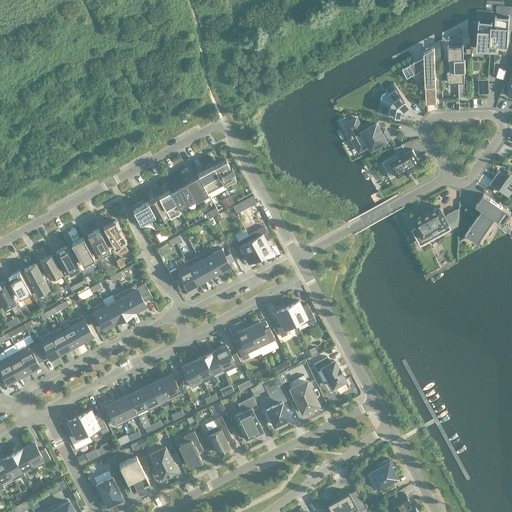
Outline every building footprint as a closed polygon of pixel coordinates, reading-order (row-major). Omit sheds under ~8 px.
[(478,19),(476,47),(497,49),(498,43),(507,43),(509,15),(495,15),(495,23),(492,23),(492,20),(478,19)] [(453,44),(447,44),(448,58),(450,58),(450,70),(447,70),(447,80),(458,80),(458,96),(465,96),(464,70),(465,70),(465,57),(463,57),(463,44),(456,44),(456,43),(453,43),(453,44)] [(435,45),(436,53),(444,52),(443,44),(435,45)] [(424,56),(402,67),(406,77),(424,67),(425,92),(436,91),(435,78),(436,78),(436,73),(435,73),(434,46),(424,51),(424,56)] [(385,88),(386,90),(382,94),(378,110),(400,114),(402,107),(404,108),(410,103),(393,81),(385,88)] [(356,117),(344,123),(350,134),(349,134),(351,137),(352,137),(357,147),(368,141),(371,147),(390,137),(385,128),(381,130),(376,122),(370,125),(368,122),(366,124),(366,125),(364,126),(363,125),(361,126),(356,117)] [(401,144),(393,147),(396,151),(398,155),(405,151),(401,144)] [(413,166),(412,166),(419,162),(412,148),(405,151),(398,155),(396,151),(388,156),(393,167),(387,170),(390,177),(397,173),(397,174),(404,170),(405,170),(413,166)] [(146,150),(135,156),(137,161),(149,155),(146,150)] [(225,158),(213,164),(223,182),(223,183),(235,176),(232,170),(233,169),(231,165),(229,166),(225,158)] [(197,173),(207,191),(207,190),(222,182),(223,182),(213,164),(197,173)] [(499,169),(490,182),(500,189),(501,187),(508,192),(511,188),(511,173),(510,173),(508,176),(499,169)] [(197,173),(184,180),(193,198),(194,199),(207,192),(207,191),(197,173)] [(168,189),(169,191),(178,206),(193,198),(184,180),(168,189)] [(180,210),(178,206),(169,191),(168,189),(158,194),(168,214),(169,216),(180,210)] [(475,204),(482,208),(465,232),(477,241),(494,217),(503,223),(511,212),(502,205),(490,196),(490,197),(483,192),(482,193),(483,193),(476,203),(475,204)] [(252,193),(232,204),(236,211),(256,200),(252,193)] [(147,200),(154,213),(158,220),(168,214),(158,194),(147,200)] [(229,195),(222,199),(221,200),(224,205),(232,201),(229,195)] [(147,200),(132,208),(139,221),(154,213),(147,200)] [(423,235),(448,222),(451,227),(457,223),(458,207),(445,214),(440,205),(440,204),(439,205),(430,210),(422,214),(423,214),(414,219),(414,218),(413,219),(413,220),(414,220),(422,235),(422,236),(423,236),(423,235)] [(108,222),(102,225),(114,246),(116,245),(119,250),(126,246),(122,241),(125,239),(118,226),(119,225),(118,224),(117,224),(118,224),(116,215),(107,221),(108,222)] [(270,236),(264,225),(248,233),(259,254),(270,248),(265,239),(270,236)] [(98,227),(86,233),(101,260),(105,257),(102,252),(109,248),(98,227)] [(164,231),(157,234),(156,235),(159,239),(166,235),(164,232),(164,231)] [(236,236),(229,240),(239,257),(245,254),(248,260),(259,254),(248,233),(237,239),(236,236)] [(82,236),(71,242),(82,263),(94,257),(82,236)] [(166,242),(157,247),(161,254),(170,249),(166,242)] [(66,244),(55,251),(66,271),(71,268),(74,272),(79,269),(80,269),(66,244)] [(229,263),(220,247),(209,253),(218,269),(229,263)] [(51,253),(39,259),(49,277),(60,271),(51,253)] [(208,275),(218,269),(209,253),(199,259),(208,275)] [(199,259),(188,265),(197,281),(208,275),(199,259)] [(175,266),(177,271),(186,287),(197,281),(188,265),(186,260),(175,266)] [(32,285),(33,285),(37,292),(48,286),(35,262),(23,268),(29,278),(32,285)] [(29,289),(19,270),(7,276),(18,296),(29,289)] [(89,272),(84,275),(87,281),(92,278),(89,272)] [(3,279),(0,280),(0,300),(4,307),(10,304),(14,312),(19,309),(15,300),(3,279)] [(134,309),(145,303),(134,283),(123,289),(134,309)] [(75,295),(80,303),(92,295),(87,287),(75,295)] [(124,315),(134,309),(123,289),(113,294),(115,299),(124,315)] [(58,290),(54,292),(53,293),(56,298),(61,295),(58,290)] [(115,299),(104,304),(113,321),(124,315),(115,299)] [(300,305),(297,299),(286,304),(296,325),(307,320),(308,323),(315,320),(306,302),(300,305)] [(102,327),(113,321),(104,304),(102,300),(91,306),(102,327)] [(286,304),(275,309),(279,319),(274,322),(280,335),(287,332),(286,330),(296,325),(286,304)] [(25,308),(24,308),(20,310),(24,317),(29,315),(25,308)] [(81,313),(70,319),(72,323),(81,339),(92,333),(83,317),(81,313)] [(69,318),(59,323),(62,329),(71,345),(81,339),(72,323),(70,319),(69,318)] [(263,329),(259,320),(247,325),(258,346),(274,338),(269,327),(263,329)] [(18,336),(27,331),(24,325),(14,330),(18,336)] [(247,325),(236,331),(239,337),(233,340),(242,358),(248,354),(247,351),(258,346),(247,325)] [(62,329),(51,335),(60,351),(71,345),(62,329)] [(37,333),(31,336),(38,350),(44,347),(49,357),(60,351),(51,335),(49,330),(38,336),(37,333)] [(30,334),(13,343),(28,369),(39,363),(33,353),(38,350),(31,336),(30,334)] [(13,343),(3,349),(6,355),(17,375),(28,369),(13,343)] [(235,351),(230,353),(225,343),(214,349),(222,365),(224,370),(241,362),(235,351)] [(315,345),(308,348),(311,354),(318,351),(315,345)] [(0,379),(4,377),(6,381),(17,375),(6,355),(3,349),(0,351),(0,379)] [(211,371),(222,365),(214,349),(203,354),(211,371)] [(211,371),(203,354),(192,359),(202,380),(213,375),(211,371)] [(326,355),(313,362),(317,369),(321,366),(332,385),(335,383),(337,385),(344,381),(342,379),(344,378),(340,372),(341,371),(340,371),(337,366),(338,366),(337,365),(337,366),(333,359),(330,361),(326,355)] [(295,358),(293,357),(293,356),(288,359),(291,364),(297,362),(295,358)] [(202,380),(192,359),(181,365),(191,386),(202,380)] [(287,359),(282,362),(284,368),(290,365),(287,359)] [(181,393),(171,372),(159,377),(170,398),(181,393)] [(260,373),(249,378),(252,384),(262,379),(260,373)] [(303,373),(288,380),(291,386),(290,386),(301,410),(317,402),(311,390),(312,390),(311,389),(310,386),(310,385),(309,385),(306,378),(305,379),(303,373)] [(276,375),(262,382),(263,382),(273,403),(271,404),(265,407),(268,413),(273,423),(289,415),(282,401),(287,398),(276,375)] [(170,398),(159,377),(149,382),(159,403),(170,398)] [(248,379),(237,384),(240,389),(250,384),(248,379)] [(148,408),(159,403),(149,382),(138,387),(146,404),(148,408)] [(127,393),(135,409),(146,404),(138,387),(127,393)] [(127,393),(116,398),(126,419),(137,414),(135,409),(127,393)] [(235,413),(234,413),(234,414),(245,436),(245,437),(246,436),(261,429),(262,429),(261,428),(252,409),(257,407),(252,396),(245,399),(248,406),(235,413)] [(115,424),(126,419),(116,398),(105,403),(115,424)] [(94,417),(90,407),(78,413),(88,434),(105,426),(100,414),(94,417)] [(78,413),(67,418),(72,428),(66,431),(72,442),(88,434),(78,413)] [(188,423),(193,420),(190,414),(185,416),(188,423)] [(220,414),(204,422),(207,428),(206,429),(217,451),(228,445),(226,439),(231,437),(220,414)] [(193,429),(183,434),(186,440),(179,444),(188,464),(200,458),(197,451),(198,450),(197,449),(202,447),(193,429)] [(136,440),(143,455),(147,453),(142,444),(143,444),(146,442),(143,437),(136,440)] [(39,450),(33,440),(22,446),(31,462),(33,466),(50,457),(44,447),(39,450)] [(171,470),(175,468),(164,445),(149,452),(161,475),(165,473),(171,470)] [(21,468),(31,462),(22,446),(12,452),(21,468)] [(21,468),(12,452),(1,457),(10,474),(12,478),(23,472),(21,468)] [(81,452),(76,455),(75,455),(79,462),(85,459),(81,452)] [(101,463),(108,460),(109,459),(106,454),(99,458),(101,463)] [(136,454),(118,463),(131,489),(148,481),(136,454)] [(12,478),(10,474),(1,457),(0,457),(0,486),(2,486),(1,484),(12,478)] [(389,457),(376,464),(378,466),(369,471),(377,486),(379,485),(382,491),(394,484),(391,478),(396,475),(391,466),(393,465),(389,457)] [(111,475),(96,482),(107,504),(121,497),(111,475)] [(62,478),(57,480),(60,487),(65,484),(62,478)] [(348,489),(326,501),(331,511),(341,511),(356,504),(359,509),(360,511),(369,511),(366,505),(356,487),(349,491),(348,489)] [(404,491),(389,500),(393,508),(394,507),(396,511),(418,511),(419,511),(417,510),(415,509),(413,505),(411,506),(407,500),(408,500),(404,491)] [(35,497),(30,499),(29,500),(33,507),(38,504),(35,497)] [(54,503),(40,511),(74,511),(68,499),(55,506),(54,503)] [(376,502),(370,506),(373,511),(379,508),(376,502)]
